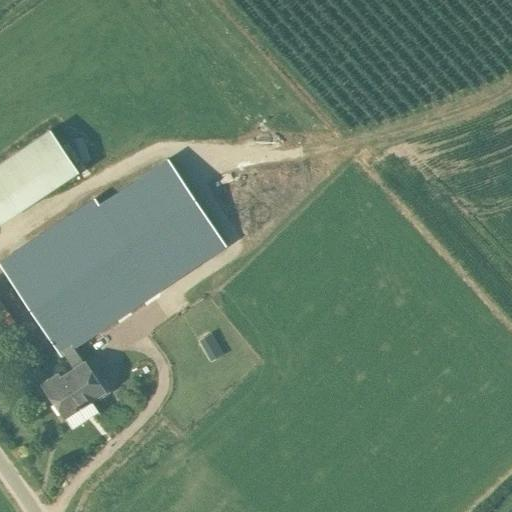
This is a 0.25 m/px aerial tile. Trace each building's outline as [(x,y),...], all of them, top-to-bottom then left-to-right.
[(0,187),(0,212),(8,224),(31,208),(22,195),(10,203),(0,187)] [(123,257),(93,217),(69,235),(99,275),(123,257)] [(62,356),(64,355),(71,351),(74,348),(185,273),(171,252),(48,334),(62,356)] [(211,332),(198,339),(202,346),(215,339),(211,332)] [(57,374),(42,384),(65,418),(91,400),(105,391),(85,361),(83,362),(74,348),(71,351),(64,355),(73,368),(59,378),(57,374)]
